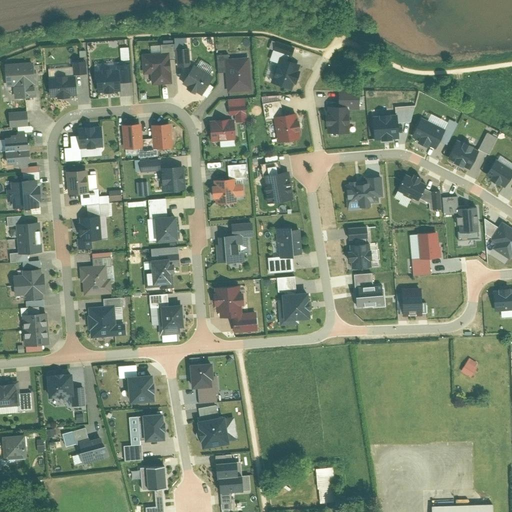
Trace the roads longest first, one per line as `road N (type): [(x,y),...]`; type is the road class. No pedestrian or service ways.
road 1 (residential): [(76,358),(55,134),(67,118),(167,106),(185,114),(193,131),(204,348)]
road 2 (residential): [(319,158),(407,152),(511,216)]
road 3 (residential): [(329,327),(459,325),(481,281),(511,274)]
road 4 (residential): [(329,327),(309,169),(319,158)]
road 5 (residential): [(166,351),(192,499)]
road 6 (residential): [(204,348),(316,337),(329,327)]
